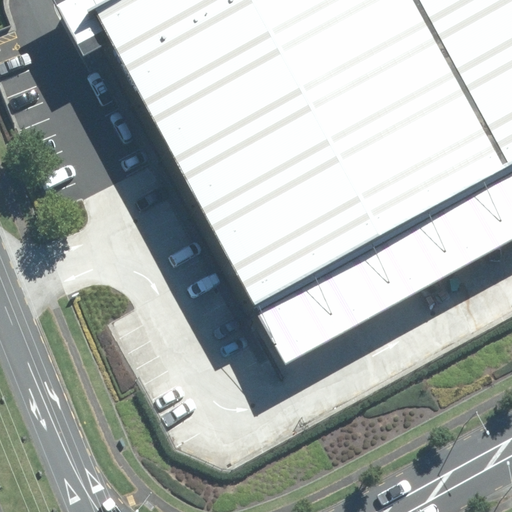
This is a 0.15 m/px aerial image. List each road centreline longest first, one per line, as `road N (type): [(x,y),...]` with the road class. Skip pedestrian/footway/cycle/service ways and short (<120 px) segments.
road 1 (unclassified): [(0,304),(87,511)]
road 2 (unclassified): [(397,511),(511,446)]
